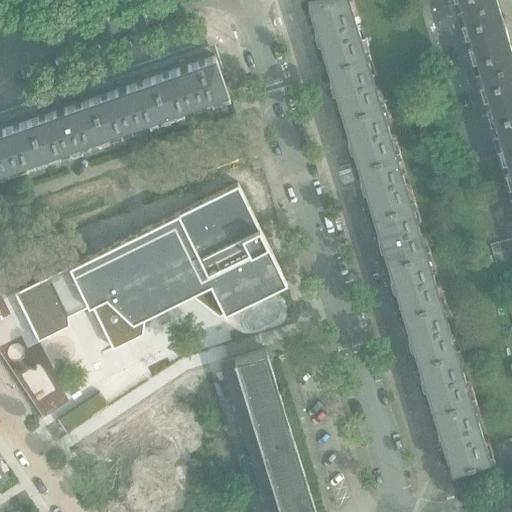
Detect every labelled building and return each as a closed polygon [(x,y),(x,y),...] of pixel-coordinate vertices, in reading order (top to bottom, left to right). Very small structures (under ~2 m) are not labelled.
[(364,51),(359,36),(348,0),(316,0),(307,3),(315,31),(313,32),(313,33),(316,43),(319,42),(326,66),(368,53),(367,50),(364,51)] [(490,0),(450,0),(454,11),(490,0)] [(511,62),(511,55),(503,26),(495,0),(490,0),(454,11),(472,74),(511,62)] [(229,98),(220,71),(219,70),(213,53),(206,56),(203,51),(185,57),(186,63),(179,66),(176,60),(158,67),(158,72),(151,75),(167,121),(230,99),(229,98)] [(379,100),(374,85),(366,57),(369,56),(368,53),(326,66),(331,80),(328,81),(332,92),(334,91),(341,115),(383,102),(383,99),(379,100)] [(511,130),(511,62),(472,74),(491,136),(511,130)] [(167,121),(151,75),(144,77),(141,72),(123,79),(124,85),(117,87),(114,82),(96,88),(97,94),(89,96),(97,120),(106,117),(114,139),(167,121)] [(114,139),(106,117),(97,120),(89,96),(82,98),(79,94),(62,100),(62,106),(56,109),(52,103),(34,109),(35,115),(27,118),(35,141),(45,138),(52,161),(80,151),(114,139)] [(394,149),(390,135),(381,106),(384,105),(383,102),(341,115),(348,139),(346,139),(346,141),(349,151),(352,150),(356,164),(398,151),(398,148),(394,149)] [(0,179),(52,161),(45,138),(35,141),(27,118),(22,119),(18,115),(0,121),(0,123),(1,128),(0,128),(0,179)] [(511,197),(511,130),(491,136),(509,198),(511,197)] [(409,198),(396,155),(399,154),(398,151),(356,164),(361,179),(358,179),(362,191),(364,190),(371,213),(414,200),(413,197),(409,198)] [(235,182),(12,289),(30,329),(35,338),(69,322),(67,311),(87,301),(103,333),(109,347),(143,330),(142,314),(201,285),(216,315),(284,282),(235,182)] [(424,248),(420,233),(411,204),(414,203),(414,200),(371,213),(379,237),(376,238),(380,249),(382,248),(386,263),(429,250),(428,247),(424,248)] [(439,297),(426,254),(429,252),(429,250),(386,263),(391,277),(388,278),(392,288),(392,289),(394,288),(401,311),(444,299),(443,296),(439,297)] [(454,346),(450,332),(441,303),(445,302),(444,299),(401,311),(409,336),(406,337),(407,338),(410,348),(412,347),(416,361),(459,348),(458,345),(454,346)] [(264,346),(220,359),(266,509),(266,511),(315,511),(267,355),(264,346)] [(469,395),(465,381),(456,352),(460,351),(459,348),(416,361),(421,376),(419,376),(419,377),(422,388),(424,387),(432,411),(474,398),(473,394),(469,395)] [(487,454),(483,439),(471,401),(475,400),(474,398),(432,411),(439,434),(437,435),(440,446),(442,445),(450,470),(489,458),(492,457),(491,453),(487,454)]
